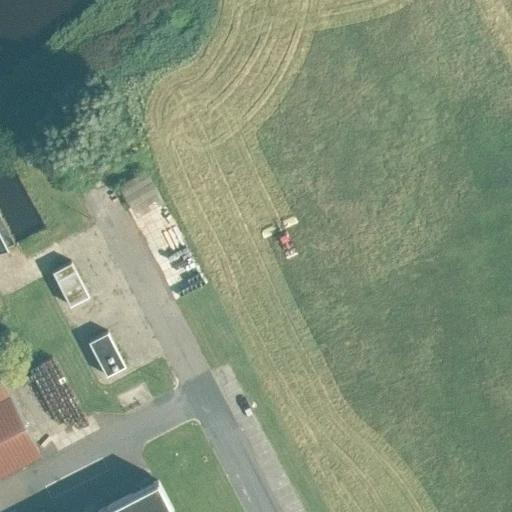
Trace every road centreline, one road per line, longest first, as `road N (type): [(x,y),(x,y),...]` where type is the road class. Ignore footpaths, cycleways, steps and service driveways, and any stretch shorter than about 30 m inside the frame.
road 1 (unclassified): [(204,395),(96,188)]
road 2 (unclassified): [(0,496),(204,395)]
road 3 (unclassified): [(264,511),(204,395)]
